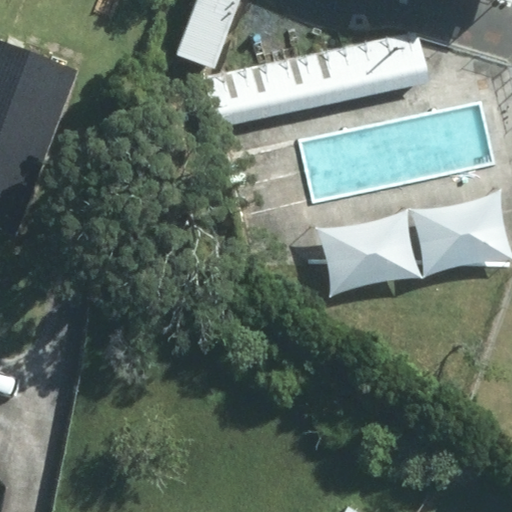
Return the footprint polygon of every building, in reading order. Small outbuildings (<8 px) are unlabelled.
[(511,0),(478,0),(511,11),(511,0)] [(405,33),(193,78),(201,123),(415,80),(405,33)] [(0,49),(0,218),(57,71),(0,49)] [(404,207),(417,275),(511,257),(511,251),(500,189),(404,207)] [(417,275),(404,207),(312,224),(325,292),(417,275)]
